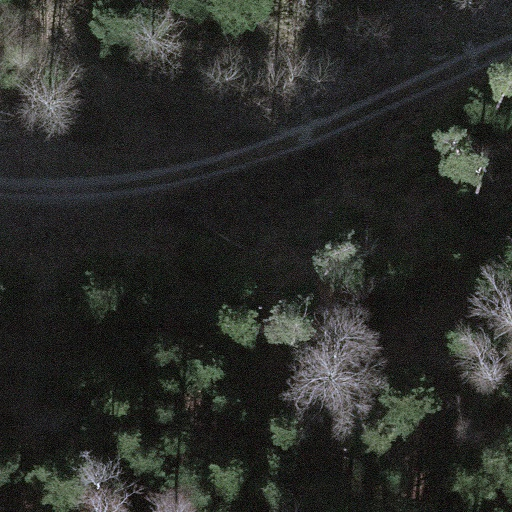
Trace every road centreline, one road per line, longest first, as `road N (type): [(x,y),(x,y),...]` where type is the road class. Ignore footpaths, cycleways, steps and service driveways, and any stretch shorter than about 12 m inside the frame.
road 1 (track): [(0,153),(109,159),(270,131),(511,18)]
road 2 (track): [(31,0),(191,145)]
